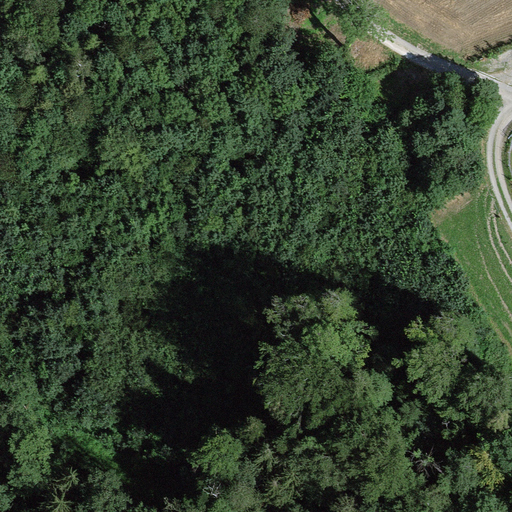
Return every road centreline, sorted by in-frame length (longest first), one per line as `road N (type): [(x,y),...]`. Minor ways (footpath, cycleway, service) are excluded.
road 1 (track): [(341,0),(363,24),(511,88)]
road 2 (track): [(511,72),(497,81),(483,150),(511,219)]
